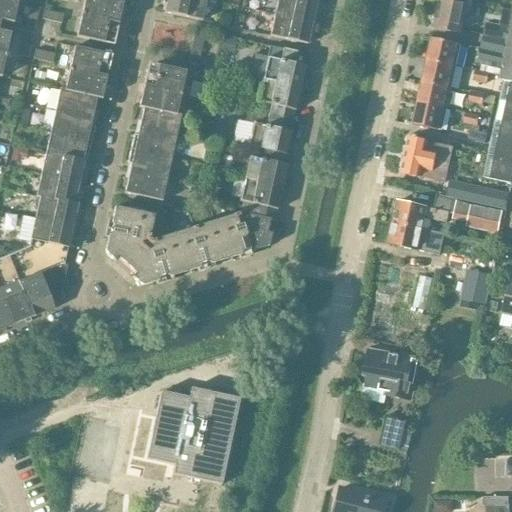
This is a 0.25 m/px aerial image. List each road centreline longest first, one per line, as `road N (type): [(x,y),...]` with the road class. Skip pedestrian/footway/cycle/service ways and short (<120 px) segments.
road 1 (residential): [(303,511),(325,414),(348,232),(401,0)]
road 2 (residential): [(131,306),(283,255),(336,0)]
road 3 (residential): [(89,264),(144,0)]
